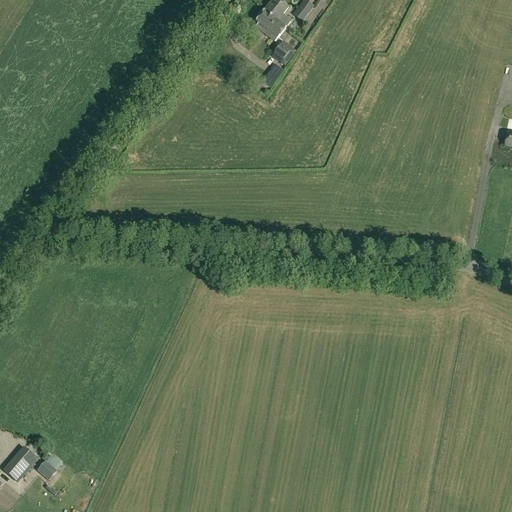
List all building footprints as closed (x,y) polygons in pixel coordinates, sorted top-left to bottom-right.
[(277,0),(273,0),(264,12),(277,22),(286,29),(292,21),(283,14),(288,8),(277,0)] [(305,0),(304,0),(293,16),(302,23),(314,7),(305,0)] [(276,43),(287,30),(286,29),(277,22),(264,12),(256,22),(259,24),(256,28),(276,43)] [(503,14),(501,32),(507,33),(510,15),(503,14)] [(293,50),(294,49),(283,41),(272,57),(285,67),(296,52),(293,50)] [(23,450),(12,462),(23,472),(30,464),(27,461),(31,457),(23,450)] [(50,461),(57,467),(63,460),(57,454),(50,461)] [(37,472),(49,482),(57,472),(46,462),(37,472)]
